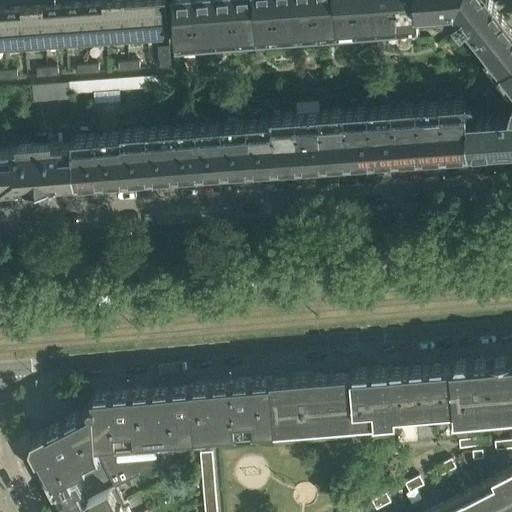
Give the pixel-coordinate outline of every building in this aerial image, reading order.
[(128,38),(125,0),(124,0),(105,1),(108,40),(128,38)] [(149,37),(145,0),(125,0),(128,38),(149,37)] [(170,35),(167,0),(145,0),(149,37),(170,35)] [(199,45),(195,0),(174,0),(177,46),(199,45)] [(218,43),(214,0),(195,0),(199,45),(218,43)] [(239,42),(235,0),(214,0),(218,43),(239,42)] [(259,40),(255,0),(235,0),(239,42),(259,40)] [(279,39),(275,0),(255,0),(259,40),(279,39)] [(299,37),(295,0),(275,0),(279,39),(299,37)] [(318,36),(315,0),(295,0),(299,37),(318,36)] [(338,34),(335,0),(315,0),(318,36),(338,34)] [(358,33),(355,0),(335,0),(338,34),(358,33)] [(378,31),(375,0),(355,0),(358,33),(378,31)] [(398,30),(395,0),(375,0),(378,31),(398,30)] [(418,9),(417,0),(395,0),(398,30),(419,28),(418,9)] [(511,26),(493,2),(492,0),(417,0),(418,9),(456,6),(462,14),(456,18),(463,26),(468,22),(511,78),(511,109),(511,110),(511,113),(511,114),(511,119),(511,26)] [(108,40),(105,1),(85,3),(87,41),(108,40)] [(87,41),(85,3),(64,4),(67,43),(87,41)] [(67,43),(64,4),(44,6),(47,44),(67,43)] [(47,44),(44,6),(24,7),(26,45),(47,44)] [(26,45),(24,7),(3,9),(6,47),(26,45)] [(172,66),(171,57),(160,58),(161,67),(172,66)] [(130,69),(130,60),(119,61),(120,70),(130,69)] [(141,68),(140,60),(130,60),(130,69),(141,68)] [(100,71),(99,62),(89,63),(90,72),(100,71)] [(90,72),(89,63),(78,64),(79,73),(90,72)] [(49,75),(48,66),(38,67),(38,76),(49,75)] [(60,75),(59,66),(48,66),(49,75),(60,75)] [(19,77),(18,68),(7,69),(8,78),(19,77)] [(0,78),(8,78),(7,69),(0,69),(0,78)] [(71,93),(168,86),(167,74),(70,81),(71,93)] [(470,149),(468,117),(467,99),(442,101),(446,151),(470,149)] [(446,151),(442,101),(418,102),(422,153),(446,151)] [(422,153),(418,102),(394,104),(397,155),(422,153)] [(397,155),(394,104),(370,106),(373,156),(397,155)] [(373,156),(370,106),(345,107),(349,158),(373,156)] [(349,158),(345,107),(321,109),(325,160),(349,158)] [(325,160),(321,109),(297,111),(300,161),(325,160)] [(300,161),(297,111),(272,113),(273,118),(277,163),(300,161)] [(511,119),(511,114),(468,117),(470,149),(511,146),(511,119)] [(277,163),(273,118),(248,120),(252,165),(277,163)] [(252,165),(248,120),(223,122),(226,167),(252,165)] [(226,167),(223,122),(198,123),(202,169),(226,167)] [(202,169),(198,123),(173,125),(177,171),(202,169)] [(77,179),(73,140),(73,135),(72,124),(57,126),(58,141),(53,141),(54,147),(15,150),(14,145),(0,145),(0,175),(1,184),(1,185),(77,179)] [(177,171),(173,125),(148,127),(152,173),(177,171)] [(152,173),(148,127),(123,128),(123,131),(127,175),(152,173)] [(127,175),(123,131),(98,133),(102,177),(127,175)] [(102,177),(98,133),(73,135),(73,140),(77,179),(102,177)] [(511,409),(511,392),(509,355),(452,360),(456,410),(455,410),(455,414),(511,409)] [(456,410),(452,360),(412,363),(416,414),(417,424),(425,423),(425,413),(436,412),(437,422),(445,422),(444,411),(455,410),(456,410)] [(416,414),(412,363),(392,365),(396,415),(397,426),(405,425),(405,415),(416,414)] [(396,415),(392,365),(329,370),(335,432),(354,430),(353,419),(354,419),(376,417),(377,427),(385,427),(384,416),(396,415)] [(335,432),(329,370),(272,375),(277,436),(335,432)] [(277,436),(272,375),(213,380),(218,441),(277,436)] [(218,441),(213,380),(173,384),(177,434),(196,432),(200,432),(201,443),(212,442),(218,441)] [(177,434),(173,384),(93,391),(94,403),(93,403),(97,440),(117,439),(177,434)] [(98,444),(97,440),(93,403),(34,433),(32,441),(56,487),(74,477),(68,466),(100,450),(98,444)] [(196,432),(177,434),(117,439),(97,440),(98,444),(100,450),(68,466),(74,477),(84,497),(111,484),(120,502),(122,501),(125,500),(117,482),(197,439),(196,432)] [(491,443),(491,439),(491,434),(460,437),(461,446),(491,443)] [(511,437),(496,439),(497,448),(511,446),(511,437)] [(218,511),(214,449),(213,449),(212,442),(201,443),(202,450),(206,511),(218,511)] [(484,448),(475,449),(473,449),(474,457),(485,456),(484,448)] [(453,457),(438,464),(443,473),(457,466),(453,457)] [(511,511),(511,466),(424,511),(511,511)] [(420,474),(406,481),(411,490),(425,483),(420,474)] [(68,511),(100,511),(120,502),(111,484),(84,497),(74,477),(56,487),(68,511)] [(387,491),(373,499),(378,508),(392,500),(387,491)] [(122,501),(120,502),(100,511),(127,511),(122,501)]
